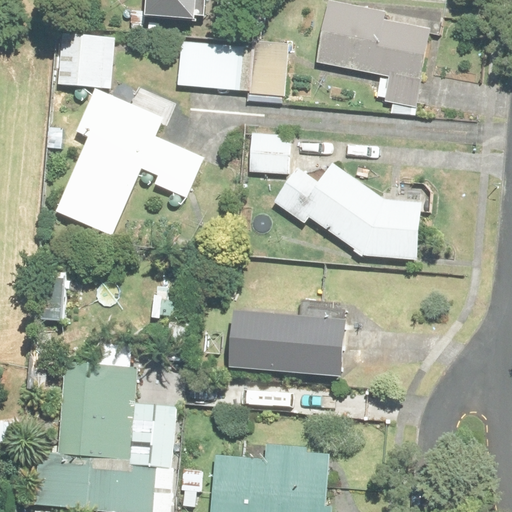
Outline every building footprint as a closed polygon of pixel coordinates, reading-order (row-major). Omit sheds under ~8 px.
[(203,0),(154,0),(153,22),(202,24),(203,0)] [(440,30),(336,5),(321,66),(383,81),(378,101),(397,105),(395,115),(418,121),(440,30)] [(120,41),(67,35),(61,86),(114,93),(120,41)] [(249,93),(250,51),(185,49),(183,91),(249,93)] [(250,51),(249,93),(290,95),(292,52),(250,51)] [(167,122),(99,94),(81,136),(93,141),(62,217),(118,241),(146,173),(162,179),(158,189),(191,202),(208,161),(160,141),(167,122)] [(295,140),(257,137),(253,175),(292,178),(295,140)] [(314,220),(317,223),(357,249),(357,260),(423,262),(425,206),(388,205),(338,167),(324,185),(305,171),(280,205),(310,226),(314,220)] [(71,276),(48,275),(46,324),(69,325),(71,276)] [(358,322),(245,315),(241,375),(354,382),(358,322)] [(192,365),(194,327),(170,326),(168,363),(192,365)] [(67,511),(68,510),(86,511),(174,511),(183,409),(144,406),(147,367),(71,361),(63,455),(39,453),(34,511),(67,511)] [(219,462),(218,511),(333,511),(334,457),(270,456),(270,463),(219,462)] [(201,511),(204,473),(188,472),(185,510),(201,511)]
